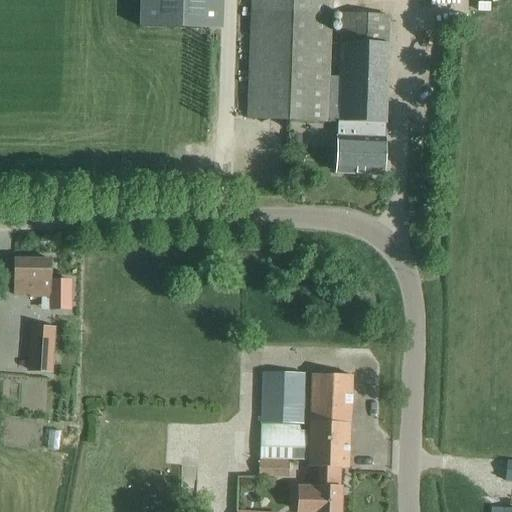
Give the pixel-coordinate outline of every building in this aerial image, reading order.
[(136,0),(136,27),(220,30),(221,0),(136,0)] [(341,81),(332,80),(330,80),(332,0),(251,0),(248,119),(343,122),(343,137),(337,137),(336,172),(384,174),(384,154),(389,18),(347,17),(346,45),(342,45),(341,81)] [(13,259),(13,279),(13,295),(30,295),(30,298),(41,298),(50,298),(50,310),(71,311),(72,280),(51,280),(51,260),(13,259)] [(69,311),(69,324),(78,324),(78,311),(69,311)] [(29,369),(51,371),(53,329),(31,328),(29,369)] [(303,423),(305,374),(261,372),(259,460),(258,478),(272,479),(272,476),(288,476),(288,461),(302,461),(303,431),(300,431),(300,423),(303,423)] [(296,486),(294,511),(338,511),(339,488),(339,468),(348,468),(351,375),(312,374),(309,467),(318,468),(317,486),(296,486)] [(235,481),(234,511),(249,511),(250,482),(235,481)]
